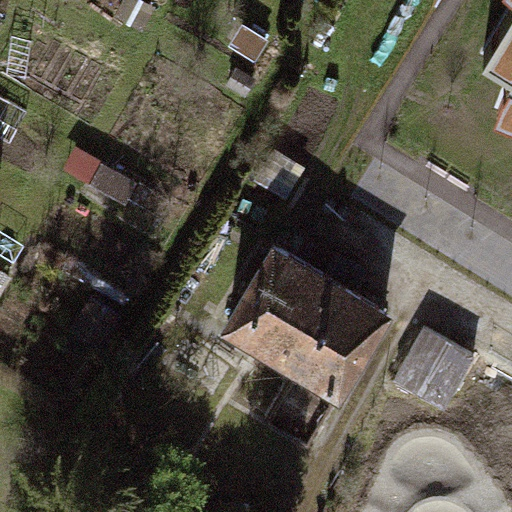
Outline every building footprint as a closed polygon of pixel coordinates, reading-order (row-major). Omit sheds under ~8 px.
[(365,228),(409,254),(456,176),(411,150),(365,228)] [(332,384),(379,305),(268,239),(221,316),(289,358),(332,384)] [(454,400),(480,343),(424,319),(399,375),(454,400)] [(301,434),(332,384),(289,358),(258,409),(301,434)] [(363,448),(354,479),(392,492),(402,462),(415,466),(426,434),(374,416),(363,448)] [(511,511),(511,456),(507,455),(486,511),(511,511)] [(162,511),(182,511),(167,503),(162,511)]
